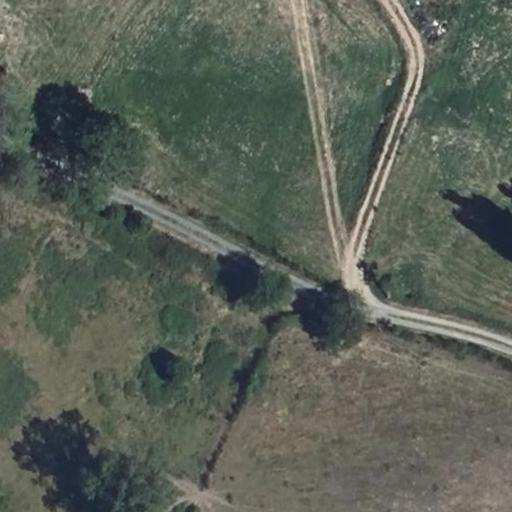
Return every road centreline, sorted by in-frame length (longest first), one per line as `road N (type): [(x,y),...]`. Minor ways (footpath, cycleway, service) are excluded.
road 1 (track): [(0,132),(42,163),(249,262),(340,299),(511,346)]
road 2 (track): [(340,299),(417,74),(416,53),(389,0)]
